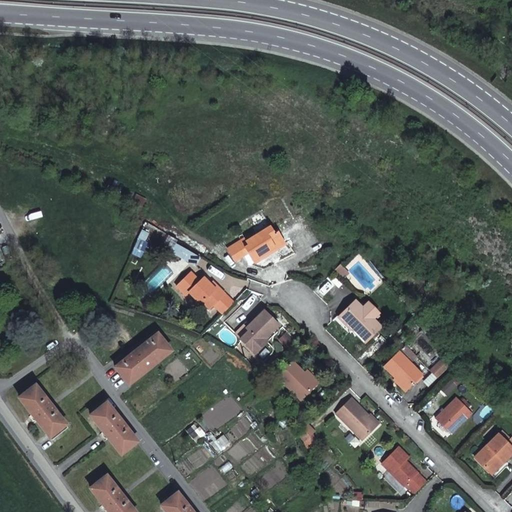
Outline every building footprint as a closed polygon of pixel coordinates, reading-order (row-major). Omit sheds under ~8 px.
[(279,251),(287,245),(279,234),(277,236),(271,229),(249,245),(247,243),(232,255),(239,264),(248,258),(245,255),(249,252),(252,255),(258,263),(277,249),(279,251)] [(260,266),(279,251),(277,249),(258,263),(260,266)] [(186,259),(201,268),(205,261),(190,252),(186,259)] [(348,281),(353,276),(344,266),(339,271),(348,281)] [(203,283),(196,275),(181,289),(190,299),(195,294),(205,305),(207,303),(214,310),(217,307),(228,296),(221,289),(218,292),(213,286),(206,280),(203,283)] [(217,307),(225,316),(236,305),(228,296),(217,307)] [(383,330),(358,304),(343,320),(342,319),(339,322),(340,323),(341,323),(352,335),(355,332),(368,346),(383,330)] [(258,356),(266,348),(264,345),(268,341),(282,328),(266,313),(248,329),(247,327),(238,335),(258,356)] [(95,328),(89,333),(93,337),(98,332),(95,328)] [(171,350),(158,333),(116,367),(129,384),(171,350)] [(290,336),(283,343),(290,350),(296,343),(290,336)] [(406,349),(400,355),(411,366),(417,359),(406,349)] [(411,366),(400,355),(385,371),(396,382),(394,383),(405,394),(423,377),(411,366)] [(444,362),(432,374),(439,381),(451,370),(444,362)] [(317,389),(305,377),(295,366),(282,378),(304,402),(317,389)] [(309,373),(305,377),(317,389),(321,385),(309,373)] [(66,424),(35,385),(19,397),(50,436),(66,424)] [(352,401),(338,416),(364,443),(379,428),(352,401)] [(473,416),(457,401),(442,416),(436,422),(452,437),(473,416)] [(137,442),(107,403),(91,415),(121,454),(137,442)] [(309,426),(301,435),(305,443),(315,432),(309,426)] [(511,458),(511,449),(500,438),(478,461),(492,474),(503,463),(505,465),(511,458)] [(408,486),(417,494),(429,482),(408,461),(411,458),(400,448),(384,464),(407,487),(408,486)] [(134,511),(106,475),(89,487),(108,511),(134,511)] [(191,511),(177,494),(161,506),(166,511),(191,511)]
